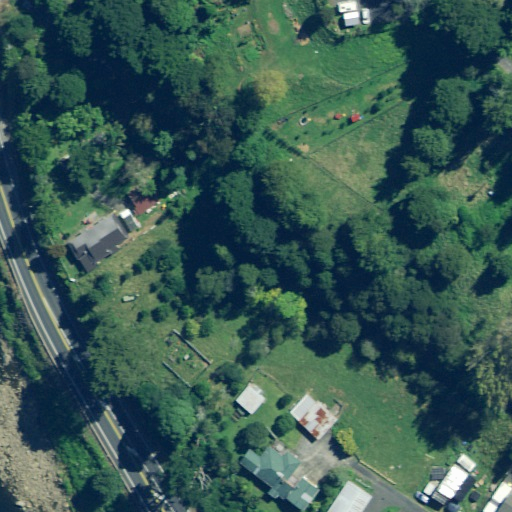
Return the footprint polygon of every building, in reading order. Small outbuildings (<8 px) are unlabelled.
[(85,176),(71,150),(58,157),(72,183),(85,176)] [(156,209),(143,185),(127,193),(141,218),(156,209)] [(85,265),(96,258),(130,238),(115,213),(69,241),(79,258),(81,257),(85,265)] [(267,400),(251,385),(238,400),(254,414),(267,400)] [(338,421),(310,394),(291,413),(319,440),(338,421)] [(277,497),(279,494),(283,498),(286,495),(305,511),(325,486),(305,470),(300,476),(296,473),(306,461),(292,450),(287,456),(272,444),(263,456),(252,447),(241,460),(274,486),(270,491),(277,497)] [(360,511),(371,496),(352,483),(332,511),(360,511)] [(511,511),(511,494),(510,493),(498,511),(511,511)]
